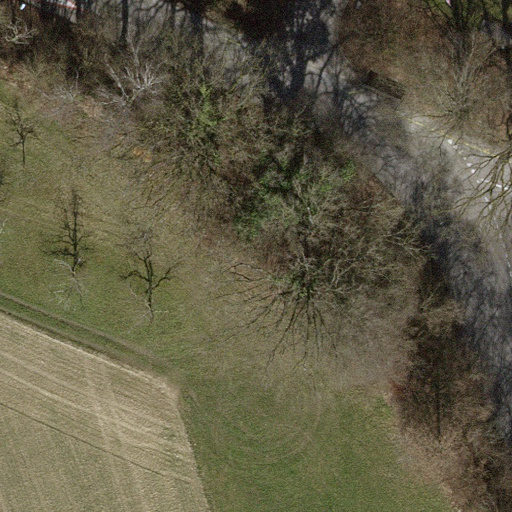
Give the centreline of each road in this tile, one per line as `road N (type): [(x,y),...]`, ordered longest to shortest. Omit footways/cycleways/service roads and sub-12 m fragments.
road 1 (residential): [(438,174),(480,266),(511,382)]
road 2 (residential): [(278,92),(88,0)]
road 3 (residential): [(438,174),(278,92)]
